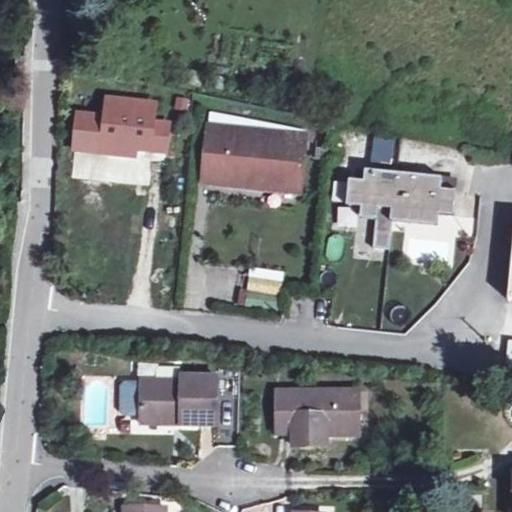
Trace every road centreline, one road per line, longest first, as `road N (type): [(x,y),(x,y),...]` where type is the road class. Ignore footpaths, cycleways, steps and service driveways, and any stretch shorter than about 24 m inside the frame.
road 1 (residential): [(31,304),(388,348),(449,343),(475,311),(487,251)]
road 2 (residential): [(48,0),(31,304)]
road 3 (residential): [(16,463),(232,481)]
road 4 (residential): [(31,304),(16,463)]
